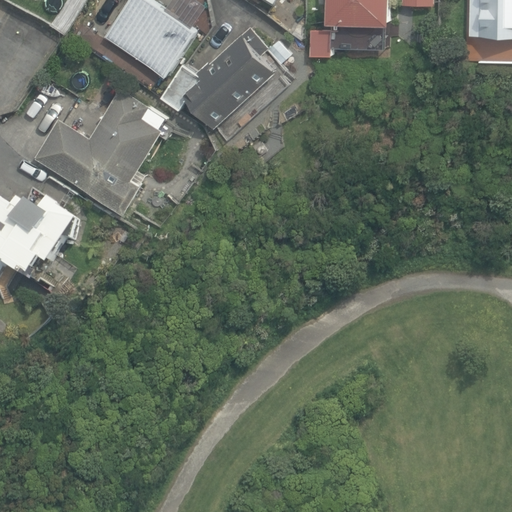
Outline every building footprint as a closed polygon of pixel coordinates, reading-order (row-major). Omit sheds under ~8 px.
[(163,74),(173,81),(179,71),(176,68),(201,30),(155,0),(132,0),(109,35),(165,72),(163,74)] [(316,30),(315,55),(337,55),(338,47),(393,49),(393,25),(396,20),(396,0),(334,0),(333,23),(337,23),(336,31),(316,30)] [(511,0),(474,0),(474,32),(511,32),(511,0)] [(192,97),(221,126),(282,69),(266,53),(275,45),(255,24),(201,71),(188,61),(166,94),(184,106),(192,97)] [(40,156),(132,211),(149,182),(139,176),(169,127),(149,115),(156,104),(126,86),(96,137),(63,117),(40,156)] [(0,286),(13,266),(34,280),(47,260),(41,256),(53,238),(65,246),(83,219),(63,206),(65,204),(54,197),(45,210),(20,195),(15,204),(0,194),(0,286)]
